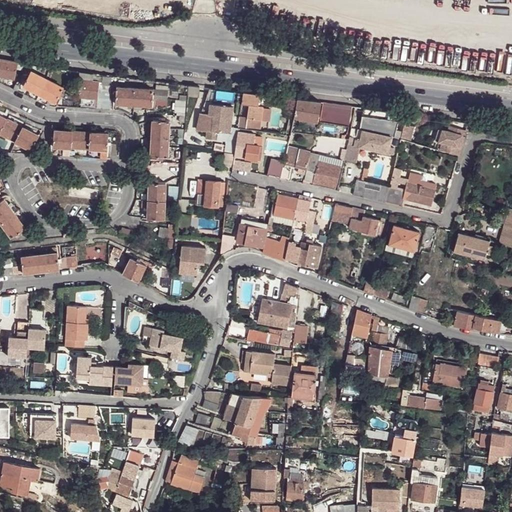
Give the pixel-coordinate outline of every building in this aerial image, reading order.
[(0,59),(0,76),(15,79),(17,63),(0,59)] [(55,84),(31,71),(29,75),(27,74),(21,84),(39,93),(49,98),(58,103),(63,93),(61,92),(63,88),(55,84)] [(94,74),(79,73),(79,80),(80,80),(79,97),(97,98),(98,90),(98,82),(93,81),(94,74)] [(60,74),(55,84),(63,88),(68,78),(60,74)] [(101,91),(98,90),(97,98),(96,108),(109,109),(112,76),(103,75),(101,91)] [(113,91),(112,103),(134,104),(146,105),(154,106),(155,100),(166,100),(167,90),(155,90),(116,87),(116,91),(113,91)] [(39,93),(36,100),(46,105),(49,98),(39,93)] [(243,93),(241,107),(249,108),(247,121),(239,120),(238,128),(258,131),(259,131),(260,121),(262,108),(262,107),(258,106),(259,95),(243,93)] [(321,103),(297,100),(294,118),(317,122),(321,103)] [(233,106),(210,103),(209,115),(210,115),(213,116),(212,130),(208,130),(207,129),(206,139),(217,140),(218,132),(220,132),(230,133),(233,106)] [(348,126),(352,108),(324,104),(323,107),(320,121),(348,126)] [(271,109),(262,108),(260,121),(269,122),(271,109)] [(40,136),(0,115),(0,133),(31,149),(34,143),(36,144),(40,136)] [(407,115),(401,139),(410,141),(414,126),(410,125),(413,115),(407,115)] [(361,127),(395,134),(399,122),(363,117),(361,127)] [(165,118),(152,118),(150,159),(162,159),(162,157),(166,157),(168,121),(164,121),(165,118)] [(294,118),(293,124),(317,128),(317,122),(294,118)] [(466,130),(450,125),(449,130),(439,129),(436,141),(443,143),(441,150),(445,152),(459,156),(466,130)] [(361,127),(360,130),(362,131),(392,138),(394,138),(395,134),(361,127)] [(53,138),(53,147),(71,148),(72,131),(54,130),(53,138)] [(72,131),(71,148),(88,149),(89,133),(72,131)] [(361,138),(359,148),(360,148),(393,155),(395,145),(390,145),(392,138),(362,131),(361,138)] [(235,153),(234,157),(245,159),(247,146),(248,144),(249,134),(238,132),(235,153)] [(89,133),(88,149),(100,149),(107,150),(108,141),(108,134),(89,133)] [(263,137),(255,136),(254,145),(260,146),(262,146),(263,137)] [(0,137),(0,146),(4,149),(8,142),(0,137)] [(440,150),(441,150),(443,143),(436,141),(434,148),(440,150)] [(228,144),(227,152),(228,152),(235,153),(236,146),(228,144)] [(247,146),(245,159),(258,161),(258,160),(261,161),(263,147),(260,146),(254,145),(248,144),(247,146)] [(354,146),(348,144),(346,150),(347,150),(346,155),(345,159),(344,160),(357,163),(360,148),(359,148),(354,147),(354,146)] [(288,147),(284,164),(299,168),(297,172),(305,174),(310,152),(288,147)] [(310,153),(309,160),(318,162),(318,161),(319,155),(310,153)] [(342,160),(319,155),(318,161),(341,167),(342,160)] [(232,168),(250,172),(251,163),(234,159),(232,168)] [(341,167),(318,161),(318,162),(309,160),(305,180),(336,187),(341,167)] [(271,162),(268,176),(273,177),(275,168),(276,164),(271,162)] [(283,167),(284,165),(276,164),(275,168),(273,177),(281,179),(283,167)] [(281,179),(289,180),(291,169),(283,167),(281,179)] [(390,187),(395,188),(397,177),(400,178),(400,177),(401,170),(394,169),(392,175),(390,187)] [(305,174),(297,172),(296,181),(303,183),(305,174)] [(388,195),(386,202),(402,206),(404,199),(431,205),(436,184),(421,181),(422,176),(410,173),(409,179),(406,191),(395,188),(393,196),(388,195)] [(395,188),(406,191),(409,179),(400,177),(400,178),(397,177),(395,188)] [(198,180),(196,205),(222,207),(224,182),(207,181),(207,184),(203,183),(203,180),(198,180)] [(357,180),(353,195),(361,197),(364,197),(378,201),(386,202),(388,195),(389,187),(357,180)] [(149,183),(147,219),(155,219),(163,220),(165,184),(157,183),(149,183)] [(178,192),(179,186),(168,185),(167,200),(178,201),(178,200),(178,199),(178,192)] [(90,217),(92,194),(91,194),(78,193),(78,190),(77,190),(68,189),(67,204),(72,205),(71,216),(90,217)] [(298,199),(277,194),(276,201),(273,214),(276,215),(293,219),(298,199)] [(15,235),(25,228),(4,198),(0,201),(0,221),(12,238),(15,235)] [(293,219),(306,222),(308,211),(310,201),(298,199),(293,219)] [(188,201),(178,200),(178,201),(177,204),(177,214),(187,215),(188,201)] [(351,215),(353,207),(335,203),(333,211),(351,215)] [(361,209),(353,207),(351,215),(359,216),(361,209)] [(511,207),(509,207),(499,243),(511,246),(511,207)] [(349,224),(351,224),(353,218),(362,220),(363,216),(365,217),(366,211),(361,209),(359,216),(351,215),(349,224)] [(315,213),(308,211),(306,222),(305,230),(304,233),(311,235),(315,213)] [(349,224),(351,215),(333,211),(331,220),(349,224)] [(273,218),(273,222),(292,226),(293,219),(276,215),(275,219),(273,218)] [(360,231),(375,234),(376,231),(377,226),(378,222),(378,220),(365,217),(363,216),(362,220),(360,231)] [(241,218),(240,223),(267,228),(268,227),(268,226),(260,224),(257,222),(241,218)] [(350,228),(360,231),(362,220),(353,218),(351,224),(350,228)] [(292,226),(292,227),(305,230),(306,222),(293,219),(292,226)] [(240,223),(236,240),(264,246),(266,237),(267,231),(267,228),(240,223)] [(175,236),(176,224),(168,224),(168,227),(163,227),(163,228),(159,227),(158,237),(167,238),(166,248),(174,248),(175,236)] [(414,250),(419,231),(394,224),(389,244),(414,250)] [(438,226),(426,224),(420,250),(422,251),(428,253),(430,254),(431,253),(438,226)] [(17,237),(26,230),(25,228),(15,235),(17,237)] [(490,240),(459,232),(457,236),(454,251),(461,253),(468,255),(485,259),(490,240)] [(457,236),(452,234),(448,250),(454,251),(457,236)] [(276,240),(272,255),(284,260),(285,258),(288,245),(289,238),(282,236),(281,242),(276,240)] [(262,252),(272,255),(276,240),(266,237),(264,246),(262,252)] [(222,242),(221,246),(226,247),(229,247),(230,240),(222,239),(222,242)] [(322,246),(302,241),(301,249),(304,250),(302,260),(298,259),(298,261),(297,265),(301,267),(302,264),(317,268),(322,246)] [(389,244),(386,243),(385,249),(412,256),(414,250),(389,244)] [(203,262),(205,262),(206,247),(182,245),(179,273),(181,273),(194,274),(197,274),(198,267),(198,262),(203,262)] [(285,258),(298,261),(298,259),(301,249),(288,245),(285,258)] [(114,246),(111,253),(120,257),(123,250),(114,246)] [(425,266),(428,253),(422,251),(419,265),(425,266)] [(12,266),(13,274),(23,273),(59,268),(78,266),(76,256),(63,257),(63,261),(61,262),(59,252),(19,257),(19,262),(20,265),(12,266)] [(467,263),(468,255),(461,253),(459,261),(467,263)] [(483,268),(485,259),(468,255),(467,263),(483,268)] [(0,275),(1,276),(13,274),(12,266),(12,263),(19,262),(19,257),(0,259),(0,261),(0,264),(0,263),(0,275)] [(126,267),(122,273),(137,280),(145,264),(139,261),(131,257),(126,267)] [(170,289),(172,271),(164,267),(160,287),(170,289)] [(367,281),(364,291),(373,294),(375,283),(367,281)] [(280,302),(263,300),(260,318),(259,322),(295,328),(295,324),(297,302),(294,301),(293,305),(288,304),(288,300),(290,301),(291,296),(295,297),(298,287),(285,282),(282,293),(280,302)] [(389,288),(375,283),(373,294),(387,300),(389,288)] [(299,287),(298,287),(295,297),(291,296),(290,301),(288,300),(288,304),(293,305),(294,301),(297,302),(299,287)] [(394,293),(390,301),(400,305),(402,305),(404,299),(403,299),(404,296),(394,293)] [(409,308),(416,311),(424,314),(429,300),(420,298),(412,296),(409,308)] [(251,316),(260,318),(263,300),(254,298),(251,316)] [(343,304),(332,299),(331,310),(333,310),(331,345),(339,346),(340,337),(345,338),(345,325),(341,325),(343,304)] [(66,305),(64,346),(82,347),(83,339),(86,340),(87,323),(84,323),(84,318),(85,307),(66,305)] [(45,309),(30,308),(29,321),(27,348),(44,349),(46,319),(44,318),(45,309)] [(371,314),(357,309),(349,349),(367,351),(367,342),(371,314)] [(458,311),(456,319),(464,321),(462,327),(473,328),(473,327),(476,314),(458,311)] [(473,327),(491,331),(493,318),(476,314),(473,327)] [(376,316),(370,346),(385,349),(388,334),(377,332),(378,326),(380,318),(376,316)] [(491,331),(499,333),(501,321),(502,320),(499,319),(493,318),(491,331)] [(7,355),(26,357),(27,348),(29,321),(18,321),(16,335),(8,335),(7,355)] [(499,333),(505,334),(507,322),(501,321),(499,333)] [(308,326),(295,324),(295,328),(294,341),(305,342),(308,326)] [(154,328),(145,327),(144,336),(152,337),(154,328)] [(186,352),(181,351),(183,337),(164,333),(164,330),(154,328),(152,337),(151,346),(173,349),(172,357),(185,360),(186,352)] [(246,340),(247,332),(239,331),(228,328),(225,336),(237,338),(236,338),(246,340)] [(283,329),(281,335),(280,344),(290,347),(293,331),(283,329)] [(255,333),(247,332),(246,340),(253,341),(255,333)] [(267,343),(280,344),(281,335),(269,333),(267,343)] [(396,349),(412,353),(414,342),(400,338),(396,349)] [(387,375),(392,350),(385,349),(370,346),(369,372),(387,375)] [(417,355),(396,350),(394,359),(415,363),(417,355)] [(272,380),(290,382),(291,371),(291,368),(291,365),(274,363),(275,354),(247,351),(244,372),(272,375),(272,380)] [(348,352),(346,364),(354,365),(355,357),(355,353),(348,352)] [(477,366),(497,369),(499,356),(480,353),(477,366)] [(76,356),(75,375),(88,376),(88,380),(88,384),(110,385),(111,366),(94,365),(89,365),(89,361),(90,356),(76,356)] [(364,358),(355,357),(354,365),(346,364),(344,371),(362,374),(364,358)] [(434,363),(439,364),(439,363),(466,368),(466,364),(435,359),(434,363)] [(114,366),(113,382),(141,384),(142,364),(127,362),(127,367),(114,366)] [(43,364),(32,363),(32,372),(43,373),(43,364)] [(466,368),(439,363),(439,364),(438,369),(434,368),(431,382),(462,387),(466,368)] [(315,380),(316,374),(302,373),(295,372),(294,383),(314,386),(315,380)] [(387,375),(369,372),(368,380),(386,383),(387,375)] [(174,374),(174,385),(185,386),(185,375),(174,374)] [(398,388),(399,378),(387,375),(386,383),(386,386),(398,388)] [(479,382),(478,388),(494,390),(495,385),(479,382)] [(313,396),(314,386),(294,383),(292,393),(313,396)] [(432,385),(421,383),(420,391),(430,393),(432,385)] [(251,385),(250,394),(261,396),(261,386),(251,385)] [(347,385),(346,393),(347,393),(355,394),(356,394),(357,386),(347,385)] [(501,392),(511,394),(511,389),(507,388),(507,386),(503,385),(501,392)] [(478,388),(475,404),(490,407),(494,390),(478,388)] [(205,400),(203,407),(216,412),(218,404),(219,398),(221,395),(211,391),(208,401),(205,400)] [(498,408),(511,410),(511,394),(501,392),(498,408)] [(242,395),(233,393),(225,416),(235,419),(234,422),(236,422),(233,433),(241,436),(243,432),(245,433),(246,432),(250,434),(254,419),(261,421),(265,410),(268,406),(271,397),(261,397),(243,395),(242,395)] [(409,406),(437,409),(438,399),(410,395),(409,406)] [(0,404),(0,420),(9,421),(9,405),(0,404)] [(95,405),(78,404),(77,418),(94,419),(95,405)] [(473,409),(489,412),(490,407),(475,404),(473,409)] [(31,438),(56,438),(56,413),(31,413),(31,438)] [(198,413),(196,421),(210,425),(212,417),(198,413)] [(131,436),(154,436),(154,416),(131,416),(131,436)] [(235,419),(225,416),(224,420),(233,424),(234,422),(235,419)] [(396,425),(405,427),(404,435),(405,435),(405,437),(415,438),(417,423),(415,420),(400,418),(398,419),(396,425)] [(493,426),(500,427),(501,420),(494,418),(493,426)] [(261,421),(254,419),(250,434),(257,435),(261,421)] [(98,439),(98,422),(69,422),(69,439),(98,439)] [(187,425),(180,438),(195,444),(200,430),(187,425)] [(243,432),(241,436),(240,439),(248,441),(250,434),(246,432),(245,433),(243,432)] [(480,446),(490,447),(492,434),(482,432),(481,440),(480,446)] [(502,455),(504,443),(505,434),(499,433),(492,432),(492,434),(490,447),(489,453),(502,455)] [(412,456),(415,438),(405,437),(405,435),(404,435),(395,433),(392,452),(412,456)] [(248,441),(246,445),(254,447),(257,435),(250,434),(248,441)] [(362,439),(362,436),(339,435),(339,447),(361,449),(362,439)] [(180,438),(176,447),(193,448),(195,444),(180,438)] [(502,455),(511,456),(511,449),(511,443),(504,443),(502,455)] [(143,455),(129,451),(121,475),(119,480),(109,477),(108,490),(111,491),(110,492),(129,498),(143,455)] [(198,462),(180,456),(178,462),(171,483),(200,493),(205,478),(204,478),(194,475),(196,469),(198,462)] [(284,466),(284,468),(284,473),(288,474),(304,476),(304,471),(300,470),(301,458),(285,457),(284,466)] [(412,467),(419,467),(421,459),(413,458),(412,467)] [(166,481),(171,483),(178,462),(172,461),(166,481)] [(37,470),(4,464),(0,482),(0,484),(13,487),(12,491),(25,494),(26,494),(26,493),(27,488),(28,485),(29,478),(35,479),(37,470)] [(252,490),(251,500),(275,500),(275,468),(257,467),(257,490),(252,490)] [(419,467),(412,467),(410,482),(414,482),(415,474),(418,475),(419,467)] [(196,469),(194,475),(204,478),(206,472),(196,469)] [(217,470),(213,482),(222,485),(224,486),(228,473),(227,473),(217,470)] [(121,475),(111,472),(109,477),(119,480),(121,475)] [(304,476),(288,474),(288,481),(303,484),(304,480),(304,476)] [(437,477),(418,475),(415,474),(414,482),(436,484),(437,477)] [(303,489),(303,484),(288,481),(287,499),(302,501),(303,489)] [(436,484),(414,482),(412,500),(434,503),(436,484)] [(485,489),(462,486),(460,504),(483,507),(483,504),(485,489)] [(372,505),(371,511),(388,511),(388,508),(399,509),(400,489),(372,488),(372,505)]
